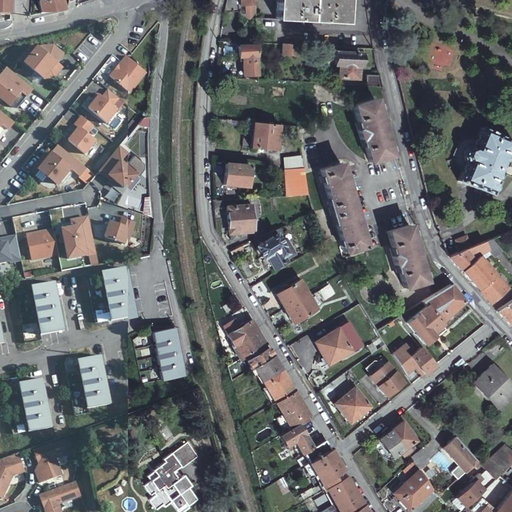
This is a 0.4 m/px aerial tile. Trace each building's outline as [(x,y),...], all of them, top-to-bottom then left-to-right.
[(0,0),(0,13),(9,14),(9,0),(0,0)] [(37,0),(38,0),(41,13),(63,7),(60,0),(37,0)] [(239,0),(226,0),(224,11),(239,11),(239,4),(239,3),(240,3),(239,0)] [(239,0),(240,3),(245,3),(245,7),(248,12),(254,11),(254,2),(253,0),(239,0)] [(276,0),(276,18),(347,23),(348,0),(276,0)] [(431,41),(424,59),(450,68),(456,50),(431,41)] [(297,55),(297,44),(282,43),(282,54),(297,55)] [(243,74),(257,74),(257,60),(256,44),(238,46),(238,56),(242,56),(243,74)] [(27,49),(20,58),(44,78),(54,77),(59,72),(53,67),(56,63),(63,54),(53,46),(37,47),(32,53),(27,49)] [(338,69),(337,76),(356,77),(357,65),(359,65),(360,54),(332,52),(330,68),(338,69)] [(126,55),(110,76),(129,91),(145,71),(126,55)] [(62,67),(56,63),(53,67),(59,72),(62,67)] [(32,88),(7,67),(0,75),(0,97),(11,106),(17,107),(32,88)] [(365,85),(382,86),(379,75),(366,74),(365,85)] [(119,97),(108,89),(102,97),(99,95),(95,100),(88,108),(107,123),(118,109),(113,105),(119,97)] [(365,146),(369,162),(391,155),(383,126),(374,98),(353,105),(357,121),(355,122),(362,147),(365,146)] [(0,139),(14,122),(0,110),(0,139)] [(87,133),(93,125),(82,116),(75,124),(79,127),(69,140),(85,154),(96,140),(87,133)] [(142,116),(137,122),(148,124),(149,116),(142,116)] [(273,149),(276,123),(247,121),(247,122),(244,146),(273,149)] [(457,141),(452,154),(454,158),(447,160),(449,168),(457,165),(458,169),(462,171),(458,181),(472,188),(473,186),(475,187),(473,191),(482,195),(484,191),(491,194),(497,182),(499,183),(507,175),(511,177),(511,165),(510,165),(511,154),(508,153),(511,145),(511,141),(495,134),(495,133),(481,127),(476,138),(472,136),(468,137),(466,130),(459,133),(461,140),(457,141)] [(79,176),(86,167),(59,145),(52,153),(55,156),(51,161),(44,156),(36,166),(57,183),(64,183),(74,171),(79,176)] [(127,152),(119,146),(99,171),(107,178),(109,175),(115,180),(124,187),(135,172),(138,175),(144,168),(143,162),(133,154),(125,164),(121,160),(127,152)] [(52,153),(48,150),(44,156),(51,161),(55,156),(52,153)] [(284,170),(303,168),(302,156),(284,157),(284,170)] [(225,163),(222,184),(246,186),(248,165),(225,163)] [(342,246),(344,252),(365,246),(354,210),(341,163),(320,169),(321,175),(320,176),(321,182),(323,182),(331,207),(329,208),(331,215),(333,215),(340,239),(338,240),(340,246),(342,246)] [(285,196),(307,194),(308,194),(303,168),(284,170),(284,173),(285,196)] [(213,200),(213,208),(226,207),(227,232),(229,232),(230,238),(238,238),(238,231),(252,230),(250,198),(213,200)] [(132,220),(117,215),(114,223),(110,221),(104,236),(125,243),(132,220)] [(96,252),(89,216),(79,219),(80,226),(74,228),(73,224),(62,226),(69,258),(96,252)] [(74,228),(80,226),(79,219),(72,220),(73,224),(74,228)] [(399,272),(403,287),(425,281),(408,225),(387,231),(391,247),(389,248),(397,272),(399,272)] [(282,233),(279,227),(272,231),(274,234),(256,245),(262,256),(257,259),(261,264),(264,263),(268,269),(295,254),(286,240),(280,244),(276,236),(282,233)] [(53,229),(27,234),(32,260),(58,254),(53,229)] [(0,243),(0,263),(10,261),(10,260),(21,257),(16,235),(6,237),(7,242),(0,243)] [(460,238),(464,249),(470,246),(466,236),(460,238)] [(460,251),(448,255),(478,290),(495,275),(478,255),(477,256),(476,254),(486,250),(492,257),(501,250),(491,238),(484,241),(483,241),(470,246),(464,249),(460,251)] [(455,240),(460,251),(464,249),(460,238),(455,240)] [(229,250),(233,258),(245,252),(241,245),(229,250)] [(103,272),(113,320),(135,316),(125,268),(103,272)] [(495,275),(478,290),(489,302),(506,288),(495,275)] [(283,307),(306,293),(298,279),(275,293),(283,307)] [(54,282),(33,286),(42,333),(64,329),(54,282)] [(421,300),(422,301),(425,305),(426,305),(440,322),(440,321),(464,300),(449,283),(421,300)] [(315,308),(306,293),(283,307),(292,322),(315,308)] [(511,297),(496,310),(511,325),(511,297)] [(426,305),(425,305),(406,321),(413,330),(424,343),(433,335),(431,332),(441,323),(440,321),(440,322),(426,305)] [(243,355),(243,356),(265,343),(250,319),(238,326),(233,319),(222,326),(233,344),(232,344),(239,357),(243,355)] [(346,321),(314,341),(324,359),(319,362),(322,367),(360,344),(346,321)] [(152,331),(161,379),(183,375),(173,327),(152,331)] [(371,353),(377,349),(372,342),(366,346),(371,353)] [(434,365),(419,346),(407,357),(420,372),(421,371),(424,373),(434,365)] [(247,361),(250,368),(253,366),(272,355),(267,347),(247,358),(247,361)] [(250,368),(253,372),(256,371),(274,402),(294,390),(272,355),(253,366),(250,368)] [(79,360),(89,408),(110,404),(100,356),(79,360)] [(369,372),(367,373),(385,395),(402,382),(385,362),(370,374),(369,372)] [(511,385),(491,364),(474,380),(486,392),(483,394),(498,408),(511,394),(511,385)] [(42,378),(20,383),(29,430),(51,426),(42,378)] [(354,387),(333,402),(349,422),(369,406),(354,387)] [(200,389),(194,391),(199,410),(205,408),(200,389)] [(294,390),(274,402),(282,415),(280,416),(281,418),(283,417),(289,427),(290,428),(298,423),(299,424),(310,417),(294,390)] [(387,427),(381,431),(384,435),(378,438),(391,456),(399,451),(407,445),(410,449),(405,453),(408,457),(416,451),(410,443),(415,440),(401,421),(389,430),(387,427)] [(289,427),(278,434),(285,445),(294,440),(301,453),(302,453),(307,461),(329,448),(321,435),(310,442),(299,424),(298,423),(290,428),(289,427)] [(70,434),(35,447),(40,461),(37,468),(41,481),(62,473),(56,455),(74,449),(70,434)] [(450,472),(457,479),(476,461),(454,436),(442,447),(458,465),(450,472)] [(181,510),(190,504),(189,502),(197,496),(189,484),(192,482),(184,472),(180,475),(174,468),(181,462),(183,464),(199,451),(189,437),(164,455),(166,457),(159,462),(159,461),(158,462),(158,463),(154,466),(155,467),(148,472),(152,477),(145,481),(152,491),(155,488),(157,490),(150,496),(156,505),(162,500),(165,503),(171,498),(181,510)] [(407,445),(399,451),(402,454),(405,453),(410,449),(407,445)] [(492,479),(511,461),(511,451),(504,445),(481,466),(492,479)] [(411,461),(418,470),(426,480),(438,471),(420,447),(416,451),(408,457),(411,461)] [(307,461),(302,464),(315,485),(331,475),(342,469),(329,448),(307,461)] [(20,453),(0,459),(0,495),(3,497),(14,474),(26,469),(20,453)] [(487,484),(492,479),(481,466),(478,464),(476,466),(485,476),(483,478),(487,484)] [(342,469),(331,475),(335,482),(325,489),(338,511),(350,511),(363,504),(342,469)] [(393,492),(411,511),(420,511),(438,496),(426,480),(418,470),(393,492)] [(83,494),(78,479),(40,493),(44,502),(46,501),(48,507),(45,511),(62,511),(59,502),(83,494)] [(465,505),(477,494),(482,489),(474,480),(455,497),(461,503),(457,506),(459,510),(465,505)] [(299,493),(304,501),(315,494),(310,487),(299,493)] [(511,511),(511,488),(494,510),(494,511),(511,511)] [(469,508),(473,511),(494,511),(494,510),(480,497),(469,508)]
